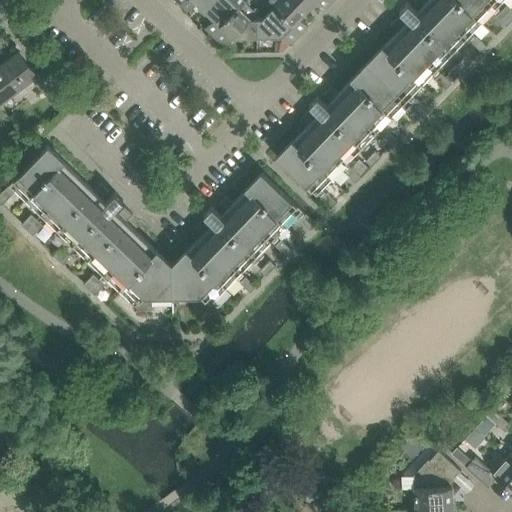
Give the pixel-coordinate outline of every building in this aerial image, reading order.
[(203,11),(213,0),(184,0),(180,5),(186,11),(194,3),(203,11)] [(239,6),(239,7),(244,2),(241,0),(213,0),(203,11),(211,19),(203,27),(211,35),(239,6)] [(299,18),(308,8),(299,0),(266,0),(265,1),(272,7),(273,6),(301,33),(308,26),(299,18)] [(324,9),(331,1),(330,0),(299,0),(308,8),(315,1),(324,9)] [(407,101),(498,7),(490,0),(415,0),(421,6),(418,10),(408,1),(400,10),(409,19),(405,23),(398,16),(390,24),(397,31),(367,63),(407,101)] [(502,9),(511,19),(511,18),(511,8),(507,4),(502,9)] [(250,18),(239,7),(239,6),(211,35),(223,46),(231,38),(256,38),(256,18),(258,18),(258,13),(254,13),(254,18),(250,18)] [(289,45),(301,33),(273,6),(272,7),(261,18),(258,18),(256,18),(256,38),(281,37),(289,45)] [(506,25),(511,19),(502,9),(496,15),(506,25)] [(471,41),(481,51),(487,45),(477,35),(471,41)] [(36,78),(38,77),(31,69),(19,52),(0,65),(0,102),(1,104),(36,78)] [(466,56),(456,66),(462,71),(471,61),(466,56)] [(41,61),(31,69),(38,77),(36,78),(44,90),(56,81),(41,61)] [(407,101),(367,63),(338,92),(331,85),(323,94),(330,101),(327,105),(317,96),(309,104),(319,113),(315,117),(307,110),(300,118),(307,125),(276,157),(316,195),(407,101)] [(436,78),(446,87),(451,82),(441,72),(436,78)] [(411,104),(421,114),(426,108),(416,98),(411,104)] [(416,119),(421,114),(411,104),(406,109),(416,119)] [(381,134),(391,144),(397,139),(386,129),(381,134)] [(205,310),(301,210),(261,172),(231,203),(224,196),(217,204),(224,211),(220,215),(210,206),(201,215),(211,224),(207,228),(200,222),(192,229),(199,236),(171,266),(126,222),(132,216),(124,207),(117,214),(113,210),(122,201),(114,193),(105,202),(101,198),(107,191),(100,184),(93,191),(46,146),(8,185),(138,311),(152,311),(152,296),(173,296),(192,296),(193,310),(205,310)] [(153,182),(166,169),(146,150),(133,163),(153,182)] [(371,165),(377,159),(371,154),(366,160),(371,165)] [(356,181),(361,176),(351,166),(346,171),(356,181)] [(5,188),(0,193),(0,201),(2,204),(12,194),(5,188)] [(330,208),(336,201),(326,191),(320,198),(330,208)] [(26,228),(36,218),(31,213),(22,223),(26,228)] [(306,213),(305,214),(300,219),(310,228),(316,223),(306,213)] [(36,218),(26,228),(33,234),(43,224),(36,218)] [(275,245),(285,254),(291,248),(281,239),(275,245)] [(57,258),(63,252),(58,248),(53,254),(57,258)] [(63,264),(69,258),(63,252),(57,258),(63,264)] [(264,266),(270,271),(275,265),(270,260),(264,266)] [(266,275),(270,271),(264,266),(261,270),(266,275)] [(89,289),(99,278),(93,273),(83,283),(89,289)] [(250,291),(255,285),(245,276),(240,281),(250,291)] [(95,294),(105,284),(99,278),(89,289),(95,294)] [(497,423),(502,417),(493,408),(487,415),(497,423)] [(511,425),(502,417),(497,423),(506,432),(511,425)] [(417,428),(401,446),(413,457),(429,439),(417,428)] [(474,428),(465,439),(475,448),(485,438),(474,428)] [(461,469),(438,448),(429,458),(428,457),(414,473),(414,474),(401,475),(402,488),(413,487),(415,510),(454,507),(453,485),(451,485),(451,480),(461,469)] [(511,491),(511,458),(508,455),(497,467),(495,465),(491,465),(488,468),(475,456),(465,466),(488,487),(496,477),(511,491)]
